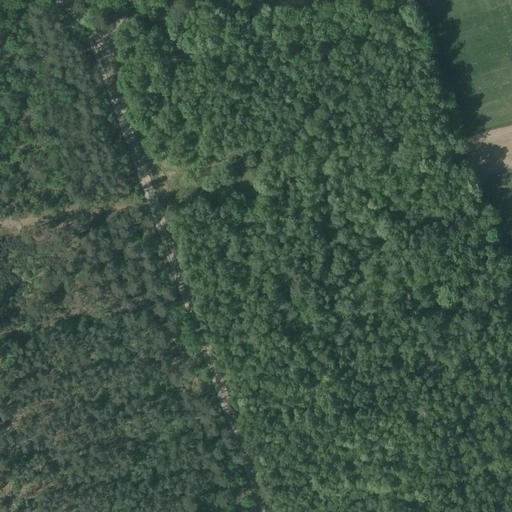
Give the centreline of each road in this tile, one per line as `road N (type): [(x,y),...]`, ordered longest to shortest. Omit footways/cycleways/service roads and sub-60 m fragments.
road 1 (track): [(271,511),(109,76),(66,0)]
road 2 (track): [(159,211),(0,226)]
